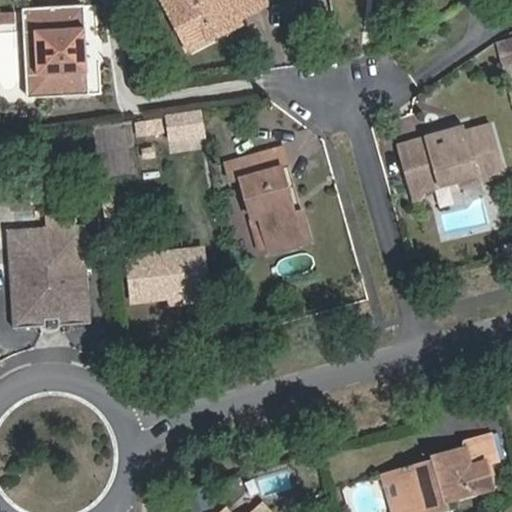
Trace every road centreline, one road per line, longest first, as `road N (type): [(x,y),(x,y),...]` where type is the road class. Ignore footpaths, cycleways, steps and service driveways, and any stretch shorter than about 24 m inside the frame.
road 1 (unclassified): [(132,438),(409,352)]
road 2 (residential): [(342,102),(409,352)]
road 3 (residential): [(132,438),(106,396),(84,383),(35,380),(0,401)]
